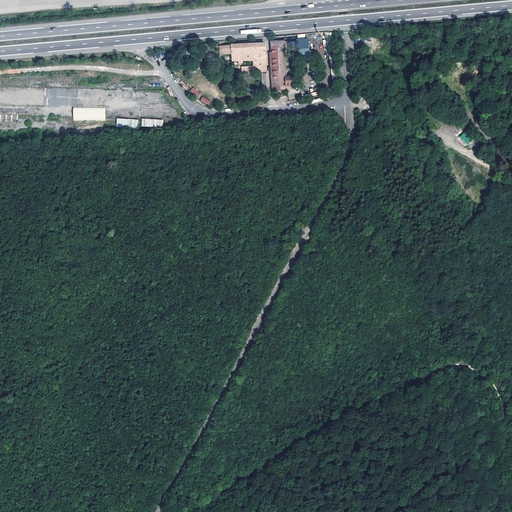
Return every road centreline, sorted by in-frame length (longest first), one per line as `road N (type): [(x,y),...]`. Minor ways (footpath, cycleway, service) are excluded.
road 1 (motorway): [(0,51),(511,5)]
road 2 (track): [(155,511),(350,142)]
road 3 (motorway): [(400,0),(0,36)]
road 4 (track): [(194,511),(312,435),(441,369),(478,372),(511,421)]
road 5 (unclassified): [(349,104),(205,112),(145,55)]
road 6 (track): [(345,45),(433,138),(511,176)]
road 7 (track): [(161,71),(0,72)]
